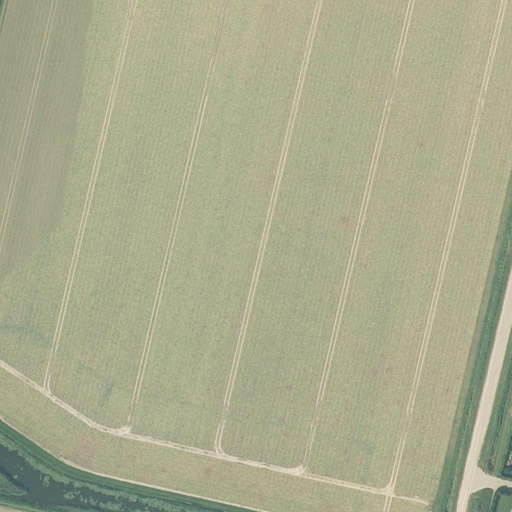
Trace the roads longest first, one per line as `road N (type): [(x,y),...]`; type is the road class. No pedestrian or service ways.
road 1 (track): [(0,424),(72,470),(245,511)]
road 2 (unclassified): [(461,511),(511,291)]
